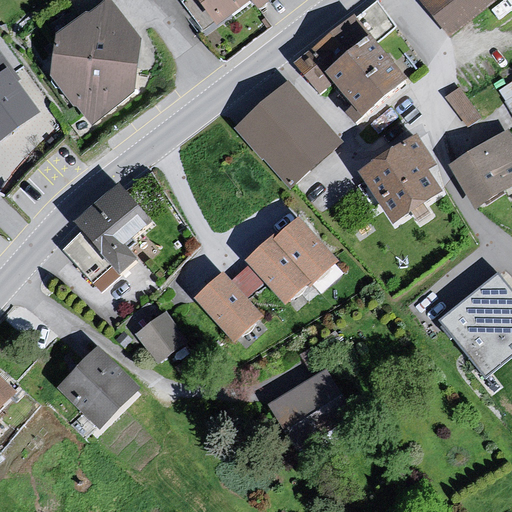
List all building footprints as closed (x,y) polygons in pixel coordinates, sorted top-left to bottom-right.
[(187,0),(217,36),(262,0),(187,0)] [(421,0),(418,3),(451,40),(502,0),(421,0)] [(143,52),(106,8),(54,41),(50,87),(93,133),(132,103),(143,52)] [(322,85),(359,125),(405,86),(366,47),(322,85)] [(15,72),(0,51),(0,145),(43,114),(13,74),(15,72)] [(286,90),(235,136),(290,190),(343,150),(286,90)] [(511,139),(510,135),(448,172),(473,219),(511,193),(511,139)] [(359,181),(396,231),(448,197),(419,143),(359,181)] [(153,233),(119,194),(72,236),(78,244),(64,258),(97,286),(106,295),(134,271),(122,260),(153,233)] [(299,225),(274,248),(308,290),(338,269),(299,225)] [(271,244),(243,268),(285,311),(308,290),(274,248),(271,244)] [(511,346),(511,292),(498,276),(441,324),(486,378),(511,356),(511,348),(511,347),(511,346)] [(223,279),(193,307),(237,354),(263,326),(223,279)] [(167,307),(137,330),(160,361),(191,338),(167,307)] [(99,353),(56,394),(102,438),(142,396),(99,353)] [(329,376),(268,413),(299,462),(355,433),(329,376)] [(0,384),(0,416),(17,402),(0,384)]
